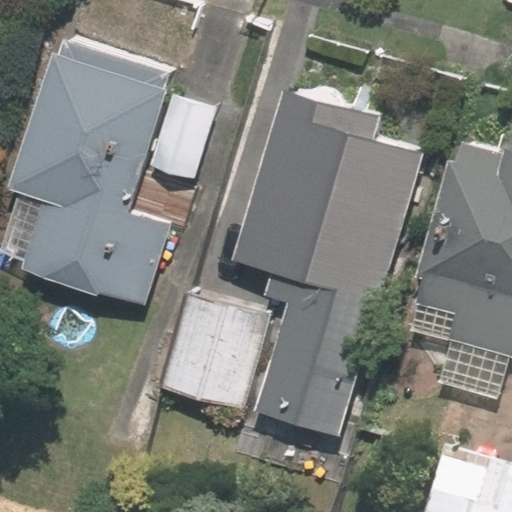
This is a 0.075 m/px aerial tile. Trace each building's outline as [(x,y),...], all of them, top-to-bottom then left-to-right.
[(164,83),(56,54),(16,196),(42,203),(22,275),(149,309),(173,224),(129,212),(164,83)] [(155,168),(200,180),(221,104),(176,92),(155,168)] [(426,133),(281,93),(235,261),(289,276),(253,408),(337,431),(374,299),(380,301),(426,133)] [(511,158),(458,144),(411,316),(511,343),(511,158)] [(271,313),(191,291),(164,387),(244,409),(271,313)] [(0,511),(107,511),(127,441),(0,406),(0,511)] [(511,511),(511,470),(445,453),(428,511),(511,511)]
